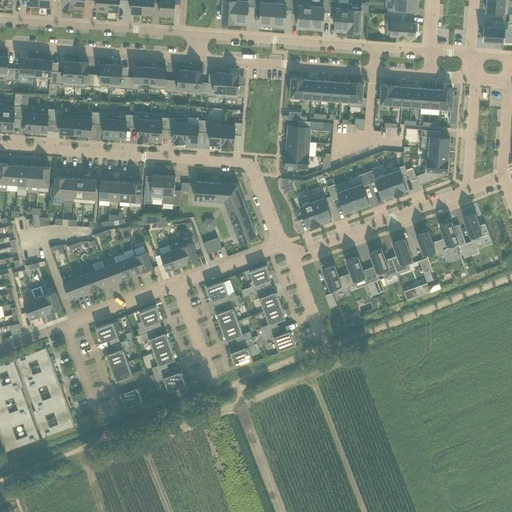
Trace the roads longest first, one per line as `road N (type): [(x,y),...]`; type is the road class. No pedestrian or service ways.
road 1 (track): [(0,480),(511,277)]
road 2 (residential): [(279,246),(248,164),(0,146)]
road 3 (residential): [(195,56),(429,74)]
road 4 (residential): [(431,52),(197,35)]
road 5 (residential): [(197,35),(0,20)]
road 6 (residential): [(0,41),(195,56)]
road 7 (residential): [(468,190),(291,254)]
road 8 (track): [(243,380),(241,409),(281,511)]
